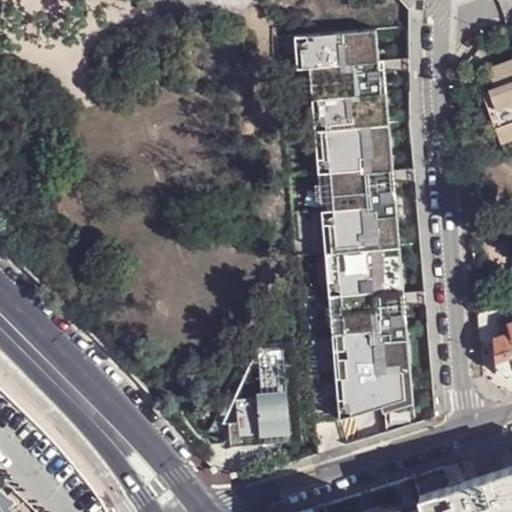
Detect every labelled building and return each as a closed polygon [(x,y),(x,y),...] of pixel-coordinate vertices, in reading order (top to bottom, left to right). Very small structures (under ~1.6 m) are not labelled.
[(376,33),(296,39),(298,71),(310,70),(315,133),(389,127),(384,62),(379,63),(376,33)] [(490,102),(509,153),(511,151),(511,69),(495,77),(502,96),(490,102)] [(389,127),(315,133),(325,256),(399,250),(389,127)] [(399,250),(325,256),(340,422),(381,409),(383,414),(413,405),(399,250)] [(501,308),(481,314),(483,346),(498,345),(498,339),(504,338),(501,329),(507,327),(501,308)] [(501,369),(511,377),(511,326),(511,334),(504,338),(498,339),(498,345),(501,369)] [(511,326),(507,327),(501,329),(504,338),(511,334),(511,326)] [(511,511),(511,468),(465,483),(452,487),(431,494),(422,497),(426,510),(426,511),(511,511)] [(13,511),(11,509),(16,502),(9,495),(1,487),(0,488),(0,511),(13,511)]
